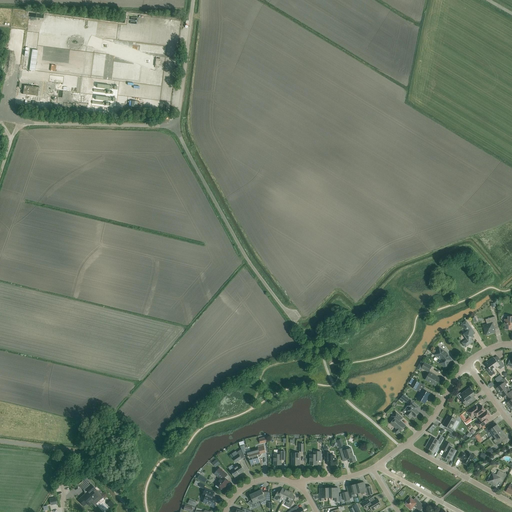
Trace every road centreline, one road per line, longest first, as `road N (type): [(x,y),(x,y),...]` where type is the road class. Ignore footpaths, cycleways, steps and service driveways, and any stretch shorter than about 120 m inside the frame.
road 1 (unclassified): [(177,126),(237,242),(295,323)]
road 2 (unclassified): [(177,126),(32,123)]
road 3 (unclassified): [(193,0),(177,126)]
road 4 (residential): [(511,503),(406,445)]
